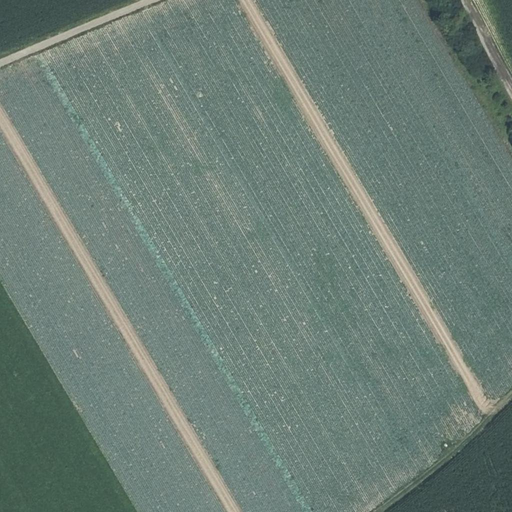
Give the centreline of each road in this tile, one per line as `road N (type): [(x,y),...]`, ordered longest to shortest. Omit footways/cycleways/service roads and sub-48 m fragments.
road 1 (track): [(379,511),(511,391)]
road 2 (track): [(151,0),(0,64)]
